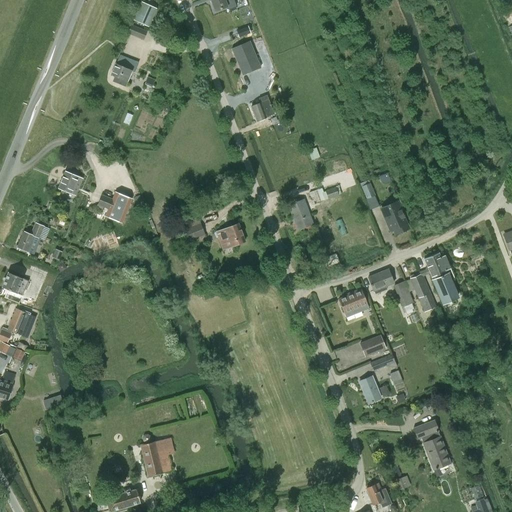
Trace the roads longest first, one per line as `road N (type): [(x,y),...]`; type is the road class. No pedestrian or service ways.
road 1 (unclassified): [(295,293),(185,0)]
road 2 (unclassified): [(290,511),(344,496),(360,473),(295,293)]
road 3 (unclassified): [(295,293),(465,227),(492,204),(511,170)]
road 4 (secondary): [(0,188),(77,0)]
